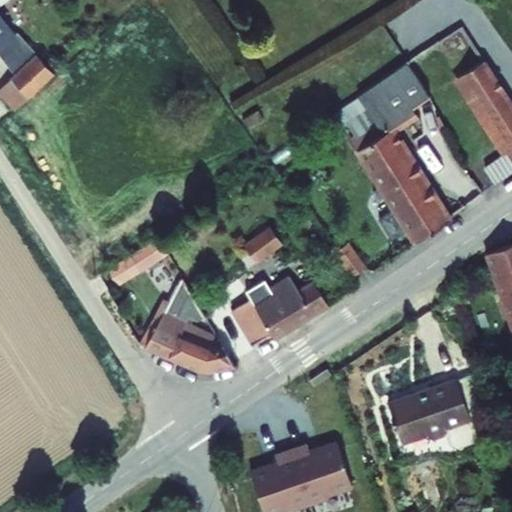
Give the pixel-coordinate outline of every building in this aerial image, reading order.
[(0,0),(0,44),(14,33),(0,13),(0,2),(2,0),(0,0)] [(32,55),(0,81),(0,103),(8,113),(51,78),(32,55)] [(511,164),(509,167),(481,188),(489,200),(511,183),(511,93),(491,61),(467,77),(511,149),(511,164)] [(339,118),(358,147),(361,152),(386,188),(393,199),(422,244),(456,222),(412,154),(408,148),(414,144),(449,119),(411,67),(363,99),(364,100),(339,118)] [(511,149),(467,77),(456,83),(509,167),(511,164),(511,149)] [(418,150),(414,144),(408,148),(412,154),(418,150)] [(386,188),(378,193),(385,204),(393,199),(386,188)] [(257,260),(285,243),(277,230),(249,247),(257,260)] [(160,232),(110,266),(120,285),(170,250),(160,232)] [(301,232),(267,256),(279,271),(304,254),(297,243),(304,238),(301,232)] [(374,277),(351,246),(341,252),(364,284),(374,277)] [(511,249),(503,252),(511,279),(511,249)] [(259,347),(331,304),(318,283),(303,293),(292,276),(272,288),(266,278),(248,289),(251,294),(234,305),(259,347)] [(167,298),(146,346),(193,370),(211,372),(232,363),(222,344),(186,327),(195,309),(167,298)] [(408,402),(422,440),(445,433),(448,438),(454,440),(465,437),(469,432),(472,444),(479,446),(494,441),(497,435),(477,377),(408,402)] [(295,463),(268,472),(281,511),(291,511),(307,507),(308,511),(346,498),(345,494),(370,486),(355,443),(328,452),(325,444),(292,455),(295,463)]
